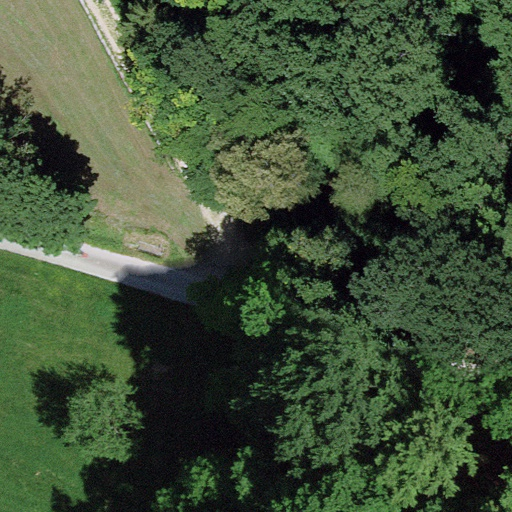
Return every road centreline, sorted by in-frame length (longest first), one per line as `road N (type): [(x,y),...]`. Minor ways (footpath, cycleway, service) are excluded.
road 1 (track): [(226,308),(511,397)]
road 2 (track): [(226,308),(0,245)]
